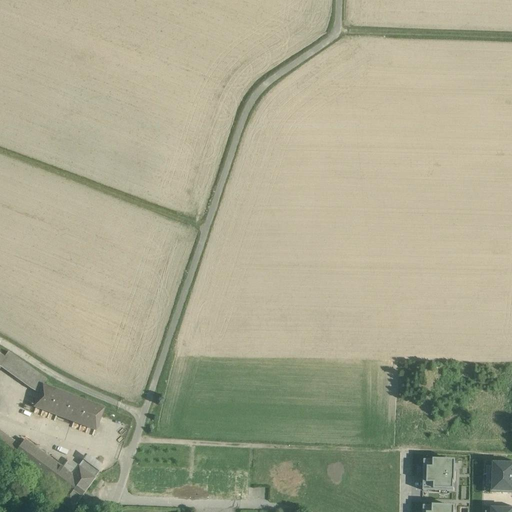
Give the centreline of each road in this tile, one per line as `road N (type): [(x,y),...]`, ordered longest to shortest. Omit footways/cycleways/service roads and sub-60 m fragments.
road 1 (track): [(109,511),(252,97),(328,40),(339,0)]
road 2 (track): [(138,436),(511,453)]
road 3 (track): [(511,35),(337,28)]
road 4 (track): [(145,414),(0,339)]
road 5 (track): [(270,503),(115,496)]
road 6 (track): [(129,459),(0,408)]
